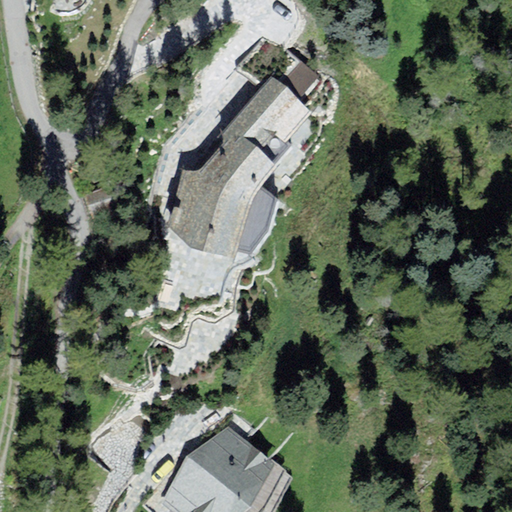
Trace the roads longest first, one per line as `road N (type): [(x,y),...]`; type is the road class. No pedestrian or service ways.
road 1 (residential): [(13,0),(27,92),(62,166),(80,245),(44,511)]
road 2 (track): [(0,468),(27,214)]
